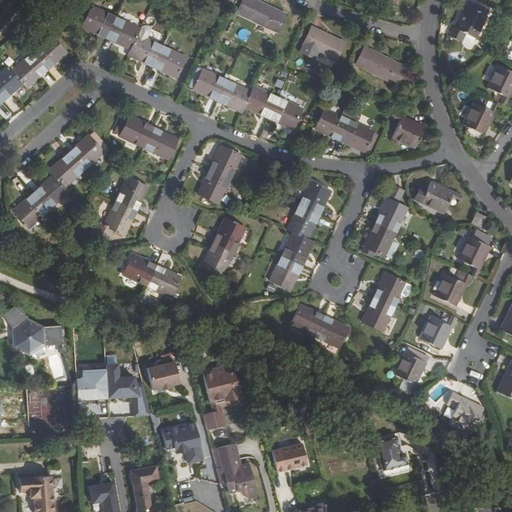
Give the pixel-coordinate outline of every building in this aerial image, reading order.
[(286,14),(256,0),(243,0),(237,13),(278,32),(286,14)] [(465,6),(468,7),(457,30),(453,28),(449,36),(462,42),(466,34),(477,39),(487,16),(486,15),(489,11),(467,1),(465,6)] [(92,5),(83,27),(92,31),(94,28),(100,30),(99,34),(107,38),(117,16),(92,5)] [(465,6),(464,5),(453,28),(457,30),(468,7),(465,6)] [(117,16),(107,38),(115,42),(117,38),(123,41),(121,45),(131,49),(138,34),(141,27),(117,16)] [(345,42),(312,27),(304,44),(336,60),(345,42)] [(131,49),(128,54),(139,59),(140,56),(146,58),(144,62),(152,66),(162,45),(138,34),(131,49)] [(52,35),(32,52),(47,70),(54,64),(51,60),(56,56),(59,59),(67,52),(52,35)] [(162,45),(152,66),(161,70),(162,66),(168,69),(166,72),(177,77),(187,56),(162,45)] [(406,66),(365,46),(356,64),(397,84),(406,66)] [(32,52),(12,71),(23,83),(27,88),(35,80),(33,77),(38,73),(41,76),(47,70),(32,52)] [(511,71),(497,64),(486,87),(503,96),(509,99),(511,96),(507,94),(511,84),(511,71)] [(7,66),(0,72),(0,95),(4,100),(10,94),(8,91),(13,87),(15,90),(23,83),(12,71),(7,66)] [(204,69),(194,89),(204,94),(206,91),(211,94),(210,97),(218,101),(228,80),(204,69)] [(228,80),(218,101),(226,104),(228,101),(234,104),(232,107),(242,112),(245,106),(252,91),(228,80)] [(255,86),(252,91),(245,106),(255,111),(257,108),(263,110),(261,114),(269,118),(279,97),(255,86)] [(509,99),(503,96),(499,104),(500,104),(505,107),(509,99)] [(279,97),(269,118),(277,122),(279,118),(285,121),(283,124),(293,129),(303,109),(279,97)] [(484,135),(485,135),(488,128),(485,126),(491,113),(495,115),(496,113),(489,109),(472,101),(461,124),(467,127),(464,134),(480,141),(484,135)] [(499,104),(493,101),(489,109),(496,113),(500,104),(499,104)] [(310,117),(319,121),(323,113),(314,109),(310,117)] [(331,137),(340,141),(349,120),(341,116),(325,109),(323,113),(319,121),(315,129),(326,134),(327,131),(333,133),(331,137)] [(343,110),(341,116),(349,120),(352,114),(343,110)] [(394,110),(391,117),(400,121),(403,114),(394,110)] [(495,115),(491,113),(485,126),(488,128),(495,115)] [(120,135),(120,136),(144,148),(168,159),(178,139),(168,134),(166,137),(160,135),(162,131),(154,127),(146,123),(144,127),(138,124),(140,120),(130,116),(129,117),(124,114),(115,132),(120,135)] [(360,118),(352,114),(349,120),(357,123),(360,118)] [(414,149),(426,125),(418,122),(417,126),(404,119),(405,116),(403,114),(400,121),(392,138),(414,149)] [(405,116),(404,119),(417,126),(418,122),(405,116)] [(340,141),(364,152),(373,133),(374,131),(357,123),(349,120),(340,141)] [(76,146),(69,152),(84,170),(104,152),(103,150),(107,146),(94,132),(90,136),(88,134),(80,141),(83,145),(78,149),(76,146)] [(373,133),(364,152),(369,154),(378,135),(373,133)] [(210,170),(230,180),(234,173),(242,156),(222,145),(217,155),(220,157),(217,163),(214,161),(210,170)] [(53,175),(64,187),(84,170),(69,152),(62,159),(64,162),(60,166),(57,163),(49,171),(53,175)] [(203,183),(198,193),(219,204),(227,187),(229,182),(230,180),(210,170),(206,178),(209,180),(207,185),(203,183)] [(234,173),(230,180),(237,183),(240,176),(234,173)] [(40,187),(33,193),(48,210),(68,192),(64,187),(53,175),(45,182),(47,185),(42,190),(40,187)] [(113,230),(125,235),(130,225),(126,223),(129,217),(133,219),(137,211),(141,203),(137,201),(140,195),(143,197),(148,187),(127,177),(116,201),(104,225),(97,221),(92,232),(108,240),(113,230)] [(413,200),(443,214),(452,197),(455,191),(452,189),(450,193),(437,187),(439,183),(432,179),(428,187),(421,184),(413,200)] [(258,180),(254,187),(262,191),(266,184),(258,180)] [(310,181),(299,205),(319,215),(323,207),(320,205),(322,199),(326,201),(331,191),(310,181)] [(237,186),(229,182),(227,187),(235,190),(237,186)] [(439,183),(437,187),(450,193),(452,189),(439,183)] [(380,214),(376,222),(396,231),(407,208),(398,203),(404,191),(393,185),(382,208),(386,210),(383,216),(380,214)] [(463,195),(455,191),(452,197),(460,201),(463,195)] [(33,193),(14,211),(28,227),(48,210),(33,193)] [(293,232),(308,239),(313,229),(309,227),(312,221),(316,223),(319,215),(299,205),(287,229),(293,232)] [(484,221),(486,217),(485,217),(477,212),(472,222),(481,226),(484,221)] [(218,233),(214,241),(234,251),(246,228),(226,217),(221,228),(224,229),(221,235),(218,233)] [(484,221),(481,226),(481,228),(487,231),(490,224),(484,221)] [(369,236),(362,251),(372,255),(374,251),(385,256),(392,241),(396,231),(376,222),(372,231),(375,233),(373,238),(369,236)] [(293,232),(281,256),(302,266),(306,258),(303,256),(306,250),(309,252),(314,242),(308,239),(293,232)] [(468,235),(457,258),(475,267),(481,270),(482,267),(478,265),(485,252),(488,254),(492,247),(468,235)] [(208,255),(203,266),(223,275),(234,251),(214,241),(210,250),(213,252),(211,257),(208,255)] [(399,244),(392,241),(385,256),(391,259),(399,244)] [(488,254),(485,252),(478,265),(482,267),(488,254)] [(171,297),(181,276),(171,271),(169,275),(163,272),(165,269),(157,265),(148,261),(147,264),(141,262),(143,258),(133,253),(123,274),(147,286),(171,297)] [(270,280),(290,290),(295,281),(291,279),(294,272),(298,275),(302,266),(281,256),(270,280)] [(419,279),(426,281),(430,262),(425,261),(423,269),(422,269),(419,279)] [(481,270),(475,267),(471,275),(472,276),(477,278),(481,270)] [(433,295),(457,307),(460,300),(457,298),(463,285),(466,287),(472,276),(471,275),(459,269),(454,278),(444,273),(433,295)] [(378,289),(374,297),(394,307),(406,283),(385,273),(381,283),(384,285),(381,291),(378,289)] [(466,287),(463,285),(457,298),(460,300),(466,287)] [(367,312),(362,321),(383,331),(394,307),(374,297),(370,305),(373,307),(370,313),(367,312)] [(300,303),(290,325),(314,336),(324,315),(316,311),(314,315),(309,312),(310,308),(300,303)] [(12,345),(25,352),(23,315),(17,306),(2,316),(11,328),(12,345)] [(511,335),(511,307),(510,307),(509,309),(511,310),(511,311),(506,324),(502,322),(499,329),(511,335)] [(511,311),(511,310),(509,309),(502,322),(506,324),(511,311)] [(44,346),(58,345),(61,345),(60,329),(43,330),(27,322),(23,315),(25,352),(30,355),(44,346)] [(324,315),(314,336),(339,348),(349,327),(339,322),(337,325),(331,323),(333,319),(324,315)] [(419,338),(443,350),(447,342),(443,340),(449,327),(453,329),(454,327),(447,324),(430,315),(419,338)] [(458,318),(452,315),(447,324),(454,327),(458,318)] [(453,329),(449,327),(443,340),(447,342),(453,329)] [(412,348),(409,353),(427,362),(430,357),(412,348)] [(405,351),(394,374),(411,382),(417,385),(418,382),(415,381),(421,367),(425,369),(428,363),(427,362),(409,353),(405,351)] [(507,368),(510,370),(500,392),(511,398),(511,360),(507,368)] [(78,401),(131,397),(132,416),(143,415),(141,374),(120,375),(120,362),(106,363),(106,367),(82,369),(83,377),(77,378),(78,401)] [(174,362),(146,368),(152,390),(161,388),(162,390),(170,388),(170,386),(179,383),(174,362)] [(216,406),(218,403),(223,401),(228,404),(238,401),(240,397),(234,370),(223,373),(222,367),(210,370),(211,372),(201,375),(208,402),(210,402),(212,407),(216,406)] [(425,369),(421,367),(415,381),(418,382),(425,369)] [(510,370),(507,368),(496,391),(500,392),(510,370)] [(417,385),(411,382),(407,391),(413,394),(417,385)] [(450,419),(473,430),(483,410),(460,399),(462,396),(453,391),(447,404),(455,408),(450,419)] [(462,396),(460,399),(483,410),(485,407),(462,396)] [(105,402),(92,403),(94,418),(106,416),(105,402)] [(216,406),(212,407),(213,413),(221,412),(218,403),(216,406)] [(203,416),(207,432),(224,427),(221,412),(213,413),(203,416)] [(203,460),(194,423),(161,431),(166,449),(174,447),(178,446),(180,452),(185,451),(188,463),(203,460)] [(398,448),(395,437),(375,443),(382,471),(406,465),(403,455),(398,456),(397,449),(398,448)] [(279,451),(285,472),(307,467),(301,445),(279,451)] [(221,464),(236,461),(232,446),(217,449),(221,464)] [(236,461),(221,464),(222,469),(223,472),(238,468),(236,461)] [(247,500),(253,499),(256,498),(248,466),(238,468),(223,472),(222,469),(216,470),(220,486),(225,485),(228,495),(240,492),(241,496),(247,500)] [(162,511),(161,504),(149,506),(145,480),(157,479),(155,467),(130,471),(137,511),(162,511)] [(53,511),(52,476),(18,478),(19,491),(28,491),(29,497),(33,497),(33,511),(53,511)] [(117,511),(112,481),(88,485),(92,502),(102,500),(104,511),(117,511)] [(491,501),(478,502),(479,510),(492,510),(491,501)]
